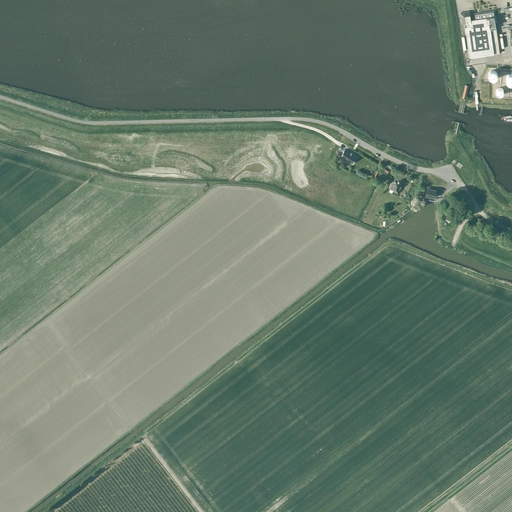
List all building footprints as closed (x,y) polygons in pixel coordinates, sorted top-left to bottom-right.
[(496,16),(495,16),(494,10),(474,13),(475,19),(471,20),(470,11),(460,13),(462,24),(464,23),(465,27),(468,45),(469,57),(501,53),(499,41),(497,28),(496,28),(495,26),(495,22),(497,22),(496,16)] [(497,76),(497,75),(497,73),(496,72),(496,71),(495,71),(494,70),(492,70),(491,70),(490,71),(489,72),(488,73),(488,74),(488,76),(488,77),(489,78),(490,79),(491,80),(493,80),(495,79),(496,78),(497,78),(497,76)] [(504,92),(504,91),(504,90),(503,89),(502,88),(501,88),(500,88),(499,88),(498,88),(497,88),(497,89),(496,90),(496,91),(496,92),(496,93),(497,94),(498,95),(499,95),(500,96),(501,95),(502,95),(503,94),(504,93),(504,92)] [(340,156),(353,164),(357,156),(345,148),(340,156)] [(403,182),(395,178),(390,189),(393,190),(393,191),(398,193),(403,182)] [(511,188),(508,181),(502,184),(508,194),(511,192),(511,188)] [(436,190),(435,190),(426,188),(425,197),(434,198),(436,192),(436,190)]
